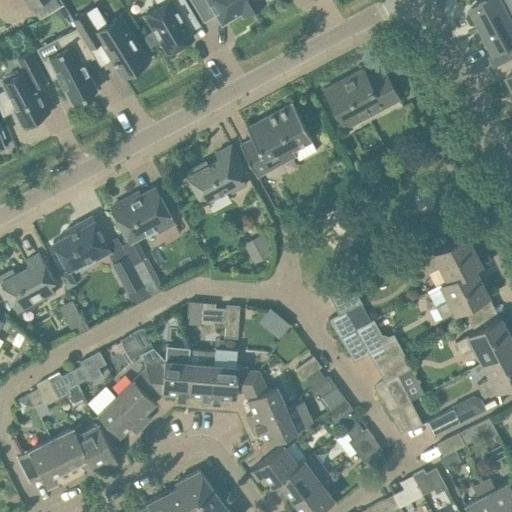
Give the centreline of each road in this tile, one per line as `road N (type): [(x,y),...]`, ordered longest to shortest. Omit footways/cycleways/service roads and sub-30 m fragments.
road 1 (residential): [(0,214),(409,0)]
road 2 (residential): [(0,399),(6,386),(186,288),(284,291)]
road 3 (residential): [(284,291),(405,458),(336,511)]
road 4 (residential): [(58,511),(188,444),(205,443),(260,511)]
road 5 (residential): [(511,183),(417,0)]
